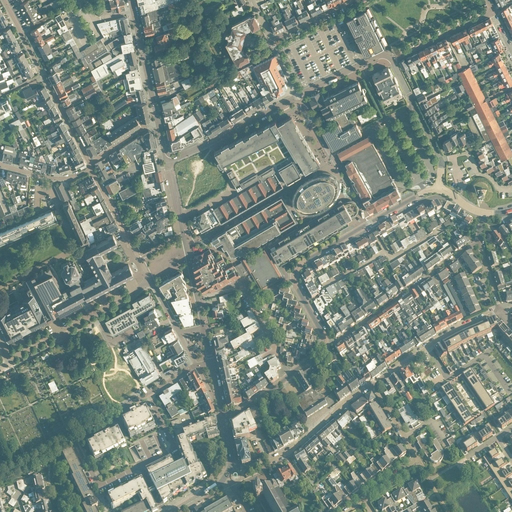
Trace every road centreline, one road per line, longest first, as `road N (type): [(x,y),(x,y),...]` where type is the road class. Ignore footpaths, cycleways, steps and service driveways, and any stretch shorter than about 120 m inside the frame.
road 1 (residential): [(166,159),(380,54),(392,60)]
road 2 (tertiary): [(324,342),(296,286),(298,267),(438,189)]
road 3 (residential): [(479,243),(324,342)]
road 4 (unknown): [(225,142),(248,171),(294,138),(274,115),(230,140)]
road 5 (tertiary): [(203,328),(166,159)]
road 6 (residential): [(372,383),(276,458),(231,465)]
road 7 (unclassified): [(9,365),(150,280)]
road 8 (tertiary): [(223,423),(324,342)]
road 9 (tertiary): [(130,0),(156,119)]
